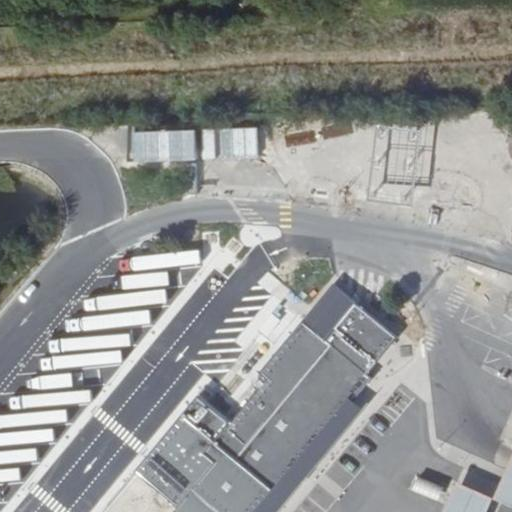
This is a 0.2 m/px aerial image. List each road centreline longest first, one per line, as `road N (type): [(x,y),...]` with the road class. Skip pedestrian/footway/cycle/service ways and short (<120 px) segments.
road 1 (unclassified): [(511,40),(0,61)]
road 2 (unknown): [(75,127),(198,130),(237,148),(262,218)]
road 3 (unknown): [(345,499),(455,396)]
